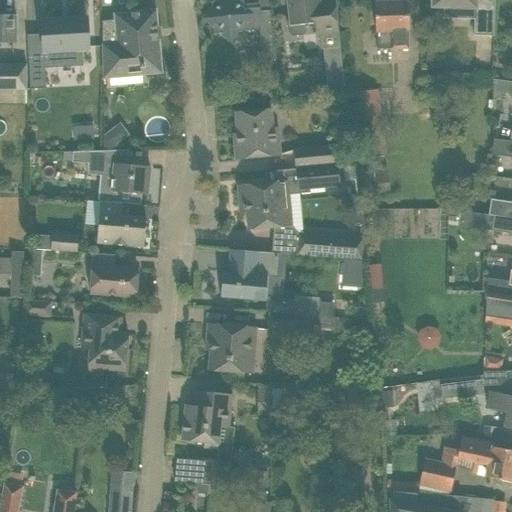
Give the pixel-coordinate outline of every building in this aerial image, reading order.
[(210,2),(211,12),(206,18),(212,24),(213,34),(222,33),(230,40),(237,32),(259,30),(262,62),(274,61),(271,31),(269,11),(260,12),(259,8),(244,10),(242,0),(219,0),(219,1),(210,2)] [(315,38),(319,37),(320,49),(340,47),(334,0),(286,0),(289,19),(286,20),(287,33),(292,37),(302,35),(306,31),(305,25),(307,25),(311,28),(313,27),(315,38)] [(443,9),(442,18),(473,19),(473,35),(493,36),(494,1),(489,1),(488,0),(431,0),(431,8),(443,9)] [(389,49),(389,50),(409,49),(407,2),(374,3),(375,33),(376,33),(376,49),(389,49)] [(156,29),(154,11),(115,15),(115,20),(101,22),(104,46),(105,46),(108,79),(109,79),(109,86),(142,83),(141,74),(160,72),(156,30),(159,30),(159,28),(156,29)] [(0,44),(16,44),(16,15),(0,15),(0,44)] [(43,56),(28,57),(30,89),(45,88),(44,67),(58,66),(81,64),(80,50),(88,50),(86,18),(67,19),(61,19),(41,20),(43,56)] [(0,90),(28,90),(27,64),(26,64),(0,64),(0,90)] [(321,76),(325,88),(339,83),(335,72),(321,76)] [(348,93),(357,159),(385,156),(376,90),(348,93)] [(233,144),(235,159),(280,155),(278,131),(273,131),(271,110),(234,113),(236,134),(238,134),(239,143),(233,144)] [(105,134),(115,145),(128,135),(119,124),(105,134)] [(93,126),(78,127),(79,141),(94,140),(93,126)] [(511,141),(508,141),(492,139),(491,155),(511,157),(511,141)] [(337,164),(334,146),(294,149),(296,168),(297,168),(337,164)] [(72,152),(71,163),(87,163),(88,152),(72,152)] [(109,192),(127,193),(147,195),(150,167),(112,164),(109,192)] [(273,182),(237,186),(239,204),(245,203),(247,230),(286,226),(283,194),(310,192),(309,187),(339,184),(337,164),(297,168),(297,169),(272,171),(272,172),(273,182)] [(361,172),(366,197),(390,191),(385,166),(361,172)] [(457,199),(483,200),(484,174),(457,173),(457,199)] [(487,215),(493,216),(493,215),(511,218),(511,202),(490,199),(487,215)] [(96,243),(123,245),(143,247),(145,218),(120,216),(121,204),(99,202),(96,243)] [(511,218),(493,215),(493,216),(490,231),(511,234),(511,218)] [(296,255),(361,260),(362,238),(298,233),(296,255)] [(50,251),(76,253),(78,236),(51,234),(50,251)] [(223,272),(221,297),(265,301),(266,297),(267,277),(277,277),(279,254),(259,252),(249,251),(229,250),(228,264),(227,272),(223,272)] [(107,267),(108,255),(92,254),(88,294),(135,297),(137,269),(107,267)] [(0,278),(10,279),(11,259),(0,258),(0,278)] [(362,282),(362,261),(348,261),(348,282),(362,282)] [(511,269),(510,269),(508,281),(487,278),(485,291),(485,292),(511,296),(511,269)] [(511,296),(485,292),(484,323),(511,326),(511,296)] [(270,298),(269,314),(293,316),(293,315),(310,316),(317,317),(317,316),(319,302),(319,298),(293,296),(293,300),(277,298),(270,298)] [(23,316),(49,318),(51,302),(25,300),(23,316)] [(319,302),(317,316),(330,318),(331,304),(319,302)] [(120,333),(121,318),(82,314),(79,350),(87,350),(85,373),(103,375),(104,370),(124,372),(128,334),(120,333)] [(268,319),(268,330),(308,333),(310,316),(293,315),(293,316),(269,314),(268,319)] [(228,372),(253,374),(257,328),(207,324),(206,341),(210,341),(208,370),(228,372)] [(483,356),(483,372),(498,372),(501,359),(483,356)] [(448,383),(439,385),(441,399),(483,394),(480,375),(448,379),(448,383)] [(256,390),(256,416),(270,416),(269,385),(257,385),(258,390),(256,390)] [(86,406),(122,408),(122,387),(87,388),(86,406)] [(181,441),(203,443),(203,448),(217,450),(221,427),(229,429),(232,395),(194,391),(193,406),(185,405),(181,441)] [(501,425),(511,427),(511,398),(487,393),(484,409),(504,412),(501,425)] [(346,412),(377,412),(377,395),(346,395),(346,412)] [(341,406),(327,406),(328,418),(341,417),(341,406)] [(483,426),(481,435),(498,438),(500,428),(483,426)] [(386,492),(392,492),(449,496),(457,459),(485,466),(483,477),(511,482),(511,450),(492,446),(492,444),(461,437),(458,450),(443,447),(439,462),(424,459),(418,482),(386,480),(386,492)] [(305,451),(306,466),(317,465),(316,450),(305,451)] [(213,482),(214,460),(198,459),(197,481),(213,482)] [(17,511),(22,487),(4,483),(0,502),(0,511),(17,511)] [(106,511),(130,511),(132,486),(109,484),(106,511)] [(73,511),(77,493),(58,490),(54,511),(73,511)] [(468,511),(491,511),(493,500),(449,496),(392,492),(391,499),(388,499),(388,511),(459,511),(415,504),(469,510),(468,511)] [(291,511),(291,501),(273,501),(272,511),(291,511)] [(252,511),(268,511),(269,504),(254,502),(252,511)]
